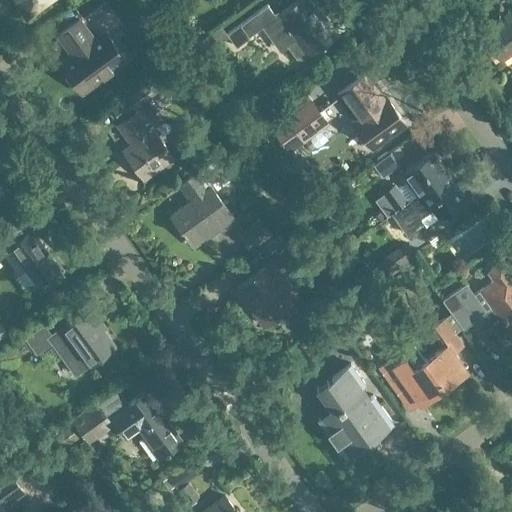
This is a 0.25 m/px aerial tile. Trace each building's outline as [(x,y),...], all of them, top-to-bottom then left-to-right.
[(20,0),(27,9),(39,0),(20,0)] [(269,2),(239,24),(248,36),(263,25),(281,50),(288,44),(297,57),(302,57),(308,54),(336,34),(311,0),(296,0),(280,11),(279,9),(275,12),(269,2)] [(511,14),(485,35),(489,41),(488,43),(491,46),(492,45),(503,59),(511,52),(511,14)] [(79,18),(57,34),(73,55),(61,64),(66,71),(65,75),(71,84),(75,84),(81,91),(101,76),(105,78),(113,72),(113,68),(125,59),(105,32),(94,40),(79,18)] [(138,106),(168,83),(183,73),(174,61),(111,105),(123,121),(118,124),(127,137),(131,137),(134,142),(123,150),(143,178),(161,164),(158,160),(170,151),(154,128),(152,129),(151,126),(152,125),(138,106)] [(76,97),(84,110),(132,80),(124,68),(76,97)] [(321,111),(318,108),(304,88),(270,113),(277,122),(270,127),(288,151),(305,140),(313,151),(339,132),(353,122),(363,136),(371,148),(405,124),(386,97),(384,99),(365,74),(335,96),(337,100),(321,111)] [(225,151),(196,172),(206,185),(235,164),(225,151)] [(391,213),(419,193),(418,192),(446,172),(431,151),(403,171),(409,179),(396,188),(393,185),(382,193),(395,210),(391,213)] [(206,185),(196,172),(179,184),(191,201),(171,215),(191,242),(219,223),(221,227),(235,218),(211,185),(207,187),(206,185)] [(419,193),(391,213),(406,234),(422,222),(417,215),(431,205),(438,215),(462,198),(445,174),(447,173),(446,172),(418,192),(419,193)] [(63,276),(57,267),(59,265),(45,246),(44,247),(30,228),(29,229),(18,215),(0,228),(0,256),(12,248),(36,282),(44,276),(51,285),(63,276)] [(250,249),(275,232),(264,216),(240,234),(250,249)] [(296,223),(267,244),(275,254),(303,233),(296,223)] [(425,242),(439,233),(433,224),(419,233),(425,242)] [(404,243),(372,266),(383,281),(415,258),(404,243)] [(267,324),(290,308),(303,299),(294,287),(280,268),(274,260),(267,266),(235,288),(246,303),(250,300),(267,324)] [(483,288),(495,306),(504,318),(501,320),(494,325),(505,341),(511,335),(511,278),(501,263),(487,273),(492,281),(483,288)] [(24,307),(35,300),(26,285),(15,292),(24,307)] [(486,313),(473,295),(466,285),(443,301),(452,313),(462,327),(463,328),(486,313)] [(42,323),(41,324),(25,336),(37,352),(51,342),(75,375),(88,364),(112,347),(95,323),(99,320),(88,305),(56,328),(49,333),(42,323)] [(443,348),(426,360),(444,385),(467,369),(453,350),(463,343),(455,333),(444,318),(430,328),(443,348)] [(1,321),(0,322),(0,339),(9,333),(1,321)] [(381,370),(395,391),(408,382),(422,401),(444,385),(426,360),(424,361),(413,344),(405,358),(404,356),(392,363),(391,362),(381,370)] [(343,456),(391,421),(371,395),(368,397),(359,385),(362,383),(348,363),(324,381),(339,403),(316,419),(343,456)] [(101,402),(110,415),(115,421),(122,432),(134,423),(157,457),(179,441),(165,421),(169,418),(160,407),(157,409),(145,391),(128,403),(117,388),(96,402),(97,404),(101,402)] [(91,441),(115,425),(100,403),(76,419),(91,441)] [(167,475),(176,487),(187,480),(197,472),(189,460),(167,475)] [(10,471),(8,473),(0,478),(0,511),(7,511),(3,506),(24,491),(10,471)] [(236,511),(225,496),(203,511),(236,511)]
